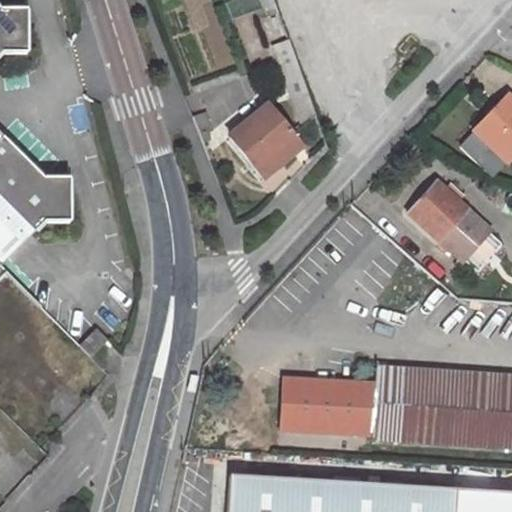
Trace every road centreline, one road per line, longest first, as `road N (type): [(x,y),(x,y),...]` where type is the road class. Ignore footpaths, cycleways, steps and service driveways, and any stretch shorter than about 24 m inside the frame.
road 1 (residential): [(172,295),(243,275),(469,33)]
road 2 (unknown): [(55,0),(115,194),(121,239),(106,278),(83,274),(57,252)]
road 3 (tertiary): [(172,295),(168,210),(104,0)]
road 4 (tertiary): [(123,511),(172,295)]
